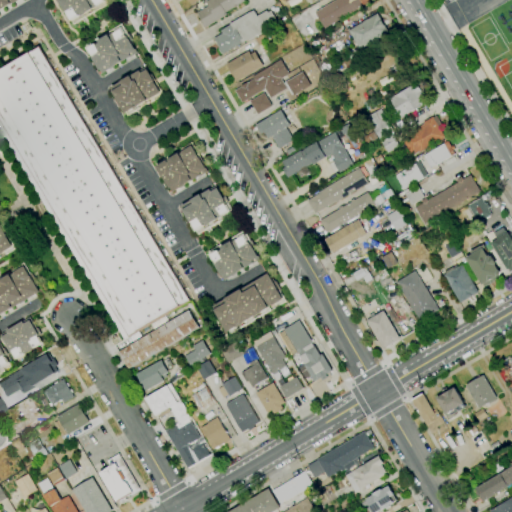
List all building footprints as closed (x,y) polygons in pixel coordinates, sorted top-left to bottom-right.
[(17,0),(0,10),(0,0),(17,0)] [(73,21),(67,13),(65,14),(62,8),(63,7),(59,0),(104,0),(105,1),(97,6),(98,6),(94,8),(94,9),(81,17),(81,16),(73,21)] [(205,28),(197,14),(198,14),(198,13),(209,6),(206,2),(209,0),(244,0),(245,1),(225,13),(226,15),(205,28)] [(319,0),(289,18),(303,43),(322,31),(311,12),(333,0),(319,0)] [(325,29),(316,12),(335,0),(369,0),(370,1),(363,5),(363,6),(325,29)] [(224,54),(221,53),(218,49),(219,46),(214,38),(222,33),(221,31),(230,25),(230,24),(250,12),(251,12),(254,11),(257,16),(267,11),(268,13),(271,11),(278,22),(265,30),(266,32),(249,42),(248,40),(224,54)] [(360,50),(349,31),(378,13),(389,32),(360,50)] [(103,74),(96,62),(95,63),(91,58),(93,57),(92,57),(94,56),(93,53),(92,54),(89,49),(97,44),(98,44),(100,43),(99,41),(109,35),(110,35),(113,33),(114,34),(122,29),(126,36),(126,35),(129,33),(133,40),(131,41),(133,44),(133,45),(138,53),(121,63),(121,62),(115,66),(115,67),(103,74)] [(259,46),(255,39),(267,32),(269,35),(264,38),(266,42),(259,46)] [(125,340),(0,129),(0,70),(33,51),(32,51),(40,46),(191,301),(125,340)] [(237,82),(226,64),(249,51),(250,54),(255,52),(263,66),(237,82)] [(265,89),(242,103),(235,91),(242,87),(241,86),(247,82),(247,83),(254,79),(253,76),(281,60),(290,74),(281,79),(287,88),(271,98),(265,89)] [(126,114),(121,104),(120,105),(117,100),(118,99),(111,88),(140,70),(141,73),(147,69),(150,75),(152,74),(155,80),(154,81),(161,93),(151,99),(148,100),(148,101),(138,107),(137,105),(136,106),(137,107),(126,114)] [(294,95),(293,94),(292,95),(285,83),(303,72),(311,85),(294,95)] [(377,81),(380,86),(392,79),(389,74),(377,81)] [(401,118),(390,99),(411,86),(413,88),(417,85),(427,102),(421,106),(420,105),(419,105),(420,107),(401,118)] [(382,99),(378,93),(383,89),(388,96),(382,99)] [(264,93),(272,106),(258,114),(250,101),(264,93)] [(380,140),(372,127),(373,126),(368,117),(380,109),(378,106),(386,101),(391,109),(384,114),(390,124),(393,122),(396,127),(393,129),(394,131),(380,140)] [(279,149),(272,136),(268,138),(264,132),(261,134),(256,126),(281,110),(290,125),(286,128),(293,140),(279,149)] [(412,155),(404,142),(417,134),(414,130),(424,124),(424,122),(433,117),(436,116),(443,127),(440,128),(445,138),(420,152),(419,151),(412,155)] [(370,144),(365,136),(373,131),(377,138),(375,140),(375,141),(370,144)] [(318,142),(335,132),(354,165),(339,173),(333,161),(335,159),(332,154),(327,157),(318,142)] [(388,153),(381,142),(393,135),(400,146),(388,153)] [(431,168),(423,156),(448,141),(451,147),(453,146),(456,150),(454,151),(455,154),(431,168)] [(288,178),(282,169),(285,167),(282,161),(304,148),(305,149),(317,142),(327,157),(314,165),(313,163),(288,178)] [(285,151),(295,145),(297,149),(287,155),(285,151)] [(173,192),(166,181),(165,181),(161,175),(162,174),(158,166),(168,160),(169,162),(170,162),(169,159),(179,153),(180,154),(183,153),(182,152),(192,146),(198,156),(199,158),(199,157),(200,158),(201,157),(204,163),(203,164),(208,172),(191,182),(191,181),(185,184),(186,185),(173,192)] [(404,190),(395,176),(415,164),(419,161),(427,175),(404,190)] [(315,213),(308,200),(318,194),(318,193),(360,168),(369,183),(339,201),(336,203),(327,208),(326,207),(315,213)] [(425,224),(415,208),(423,203),(421,201),(426,198),(428,201),(458,182),(457,179),(461,176),(463,180),(471,175),(480,191),(425,224)] [(412,205),(405,194),(419,186),(425,197),(412,205)] [(197,230),(193,223),(191,224),(183,210),(181,206),(210,189),(212,192),(218,188),(223,197),(225,196),(229,203),(225,205),(229,211),(222,215),(223,216),(218,219),(208,225),(206,227),(205,225),(197,230)] [(383,192),(387,199),(393,196),(389,189),(383,192)] [(328,233),(320,220),(339,209),(338,208),(342,206),(343,207),(351,202),(350,201),(354,199),(354,200),(368,192),(375,205),(328,233)] [(374,198),(378,205),(383,202),(380,195),(374,198)] [(479,224),(468,206),(481,197),(485,204),(487,203),(490,207),(488,208),(492,215),(479,224)] [(396,231),(387,216),(399,209),(408,223),(396,231)] [(334,254),(325,239),(358,219),(361,223),(362,222),(365,227),(363,228),(367,235),(360,239),(360,238),(334,254)] [(0,224),(1,226),(2,226),(5,230),(6,230),(10,237),(8,238),(13,247),(3,253),(2,252),(0,253),(0,224)] [(511,271),(511,272),(509,269),(508,270),(492,243),(497,239),(496,237),(497,236),(495,233),(503,228),(505,231),(506,230),(507,233),(508,232),(511,239),(511,271)] [(484,235),(489,243),(495,239),(491,231),(484,235)] [(226,280),(223,276),(215,263),(217,263),(215,260),(214,261),(210,254),(217,250),(218,251),(220,250),(220,251),(223,250),(222,247),(232,241),(232,242),(238,238),(243,235),(248,243),(249,242),(251,240),(255,247),(253,248),(260,260),(243,270),(243,269),(237,273),(226,280)] [(452,258),(445,247),(455,241),(461,252),(452,258)] [(485,287),(483,284),(482,285),(466,258),(472,254),(471,252),(481,246),(482,248),(483,248),(488,256),(489,255),(490,257),(492,256),(496,264),(495,265),(498,270),(500,271),(499,277),(497,276),(495,281),(485,287)] [(388,269),(382,258),(391,252),(398,263),(388,269)] [(460,303),(444,276),(446,274),(445,272),(452,268),(453,270),(462,265),(478,292),(460,303)] [(0,316),(0,282),(2,281),(1,280),(11,274),(12,275),(15,273),(14,272),(25,266),(30,275),(32,273),(36,281),(35,281),(38,286),(37,286),(40,292),(0,316)] [(366,283),(363,277),(357,281),(352,273),(364,266),(368,273),(369,272),(373,279),(366,283)] [(419,320),(396,283),(415,271),(436,304),(435,304),(439,310),(433,314),(432,312),(419,320)] [(229,332),(213,306),(268,274),(272,279),(273,278),(275,282),(276,281),(281,290),(279,291),(284,300),(273,306),(273,305),(269,307),(270,308),(260,314),(259,313),(256,315),(256,316),(242,324),(241,323),(238,326),(238,327),(229,332)] [(129,370),(119,352),(189,310),(199,328),(129,370)] [(384,348),(379,340),(378,341),(374,335),(375,334),(367,321),(383,311),(400,339),(384,348)] [(17,358),(13,352),(10,354),(6,347),(7,347),(0,335),(30,317),(37,329),(38,328),(42,335),(39,337),(43,343),(35,347),(36,348),(25,355),(25,354),(17,358)] [(315,382),(304,365),(305,365),(284,330),(299,320),(313,343),(312,343),(314,347),(315,347),(320,355),(322,354),(333,372),(326,375),(328,378),(323,381),(321,378),(315,382)] [(279,334),(289,355),(294,352),(284,331),(279,334)] [(273,374),(267,365),(266,365),(264,363),(266,362),(263,358),(262,359),(261,357),(262,356),(257,347),(273,337),(286,357),(282,360),(286,366),(273,374)] [(228,364),(221,351),(236,341),(244,355),(228,364)] [(0,342),(4,349),(4,348),(8,355),(6,356),(10,363),(1,368),(1,369),(0,369),(0,342)] [(192,368),(185,356),(196,349),(203,361),(192,368)] [(55,367),(58,371),(22,393),(19,388),(6,396),(0,387),(0,382),(49,353),(52,359),(54,358),(58,365),(55,367)] [(252,387),(249,381),(246,382),(241,373),(245,371),(252,367),(249,364),(257,359),(268,378),(252,387)] [(146,391),(136,374),(161,360),(168,372),(161,376),(164,381),(146,391)] [(204,380),(196,368),(208,360),(216,373),(204,380)] [(479,409),(466,386),(483,375),(497,398),(479,409)] [(224,398),(219,389),(223,386),(222,384),(235,377),(242,389),(229,397),(228,395),(224,398)] [(286,398),(280,387),(296,377),(303,388),(286,398)] [(51,406),(43,392),(64,379),(74,397),(64,403),(62,399),(51,406)] [(199,410),(197,407),(198,407),(198,405),(197,406),(191,396),(205,388),(202,383),(203,382),(216,403),(206,409),(205,407),(199,410)] [(179,424),(173,412),(165,417),(162,413),(156,416),(146,398),(171,383),(191,417),(182,422),(179,424)] [(274,414),(272,411),(267,413),(256,393),(273,383),(285,402),(281,405),(283,409),(274,414)] [(446,415),(437,399),(455,388),(464,403),(446,415)] [(437,427),(438,430),(432,434),(411,400),(422,394),(423,394),(433,411),(436,409),(440,417),(441,417),(444,423),(437,427)] [(242,432),(226,405),(243,395),(259,422),(253,426),(254,428),(249,431),(248,429),(242,432)] [(20,418),(13,406),(30,396),(37,409),(20,418)] [(63,437),(54,423),(59,420),(57,417),(79,404),(83,412),(85,411),(86,414),(85,415),(89,422),(68,435),(67,434),(63,437)] [(477,422),(473,415),(482,409),(487,415),(477,422)] [(459,413),(462,418),(468,415),(465,410),(459,413)] [(213,449),(201,428),(208,424),(207,423),(217,417),(230,440),(221,446),(220,445),(213,449)] [(28,433),(11,443),(10,442),(9,443),(2,431),(6,429),(6,428),(21,420),(28,433)] [(188,468),(177,451),(165,431),(176,425),(179,429),(190,422),(200,438),(185,447),(187,449),(189,447),(191,450),(203,443),(210,455),(193,466),(188,468)] [(436,442),(442,452),(477,432),(472,422),(436,442)] [(9,443),(0,448),(0,427),(2,431),(9,443)] [(328,478),(324,472),(315,478),(308,466),(317,460),(330,452),(329,450),(333,448),(334,450),(354,438),(354,437),(358,435),(364,432),(374,448),(357,458),(361,465),(356,468),(352,461),(345,465),(347,469),(342,471),(342,470),(328,478)] [(37,461),(33,456),(30,458),(24,448),(28,445),(29,446),(37,441),(41,447),(42,446),(43,448),(44,448),(48,454),(37,461)] [(493,450),(490,445),(497,441),(500,446),(493,450)] [(450,464),(455,474),(491,454),(485,444),(450,464)] [(118,502),(100,473),(105,471),(104,470),(111,466),(107,461),(119,454),(140,488),(118,502)] [(356,492),(346,476),(379,456),(384,463),(382,465),(387,472),(384,474),(360,489),(361,490),(356,492)] [(66,479),(59,466),(69,460),(77,472),(66,479)] [(511,483),(483,502),(480,496),(477,495),(476,493),(477,491),(475,488),(511,467),(509,464),(511,462),(511,483)] [(54,486),(47,474),(58,468),(64,480),(54,486)] [(280,505),(272,491),(305,472),(313,485),(280,505)] [(25,498),(15,482),(28,474),(38,490),(25,498)] [(53,511),(44,496),(45,495),(38,484),(48,478),(54,489),(55,489),(62,500),(68,496),(77,511),(53,511)] [(111,511),(85,511),(72,490),(93,478),(113,511),(111,511)] [(378,511),(373,511),(366,499),(373,495),(372,494),(381,489),(382,490),(389,486),(394,495),(393,495),(397,500),(393,502),(389,505),(390,506),(385,509),(384,508),(378,511)] [(230,511),(269,489),(280,508),(273,511),(230,511)] [(511,511),(490,511),(511,497),(511,511)]
